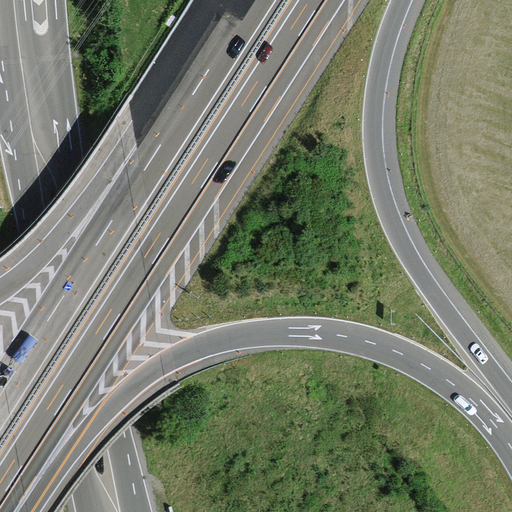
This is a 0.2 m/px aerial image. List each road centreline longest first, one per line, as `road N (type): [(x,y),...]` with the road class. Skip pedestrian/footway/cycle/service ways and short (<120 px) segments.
road 1 (motorway): [(0,500),(321,0)]
road 2 (motorway): [(29,511),(125,392),(192,350),(261,332),(337,334),(399,352),(450,381),(511,447)]
road 3 (primary): [(8,34),(88,511)]
road 4 (motorway): [(237,24),(0,396)]
road 5 (motorway): [(511,394),(412,259),(382,190),(379,83),(405,0)]
road 6 (primary): [(130,511),(69,149)]
road 7 (motorway): [(237,24),(123,149),(52,245),(0,290)]
road 8 (primary): [(69,149),(28,50),(22,0)]
road 9 (primary): [(69,149),(55,0)]
